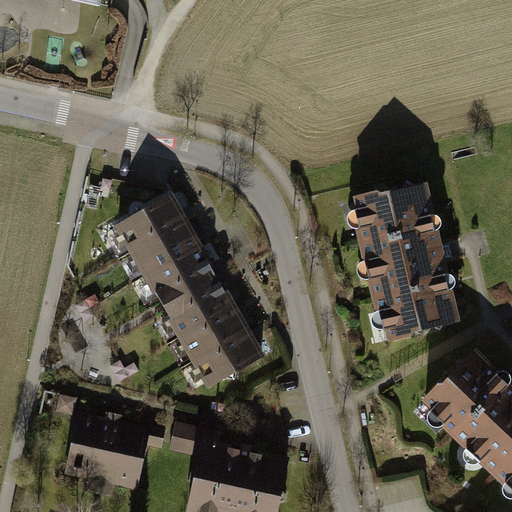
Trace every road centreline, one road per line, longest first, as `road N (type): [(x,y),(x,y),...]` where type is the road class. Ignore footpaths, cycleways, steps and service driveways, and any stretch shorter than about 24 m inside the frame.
road 1 (residential): [(348,511),(276,209),(265,193),(214,160),(0,102)]
road 2 (track): [(128,135),(158,47),(191,0)]
